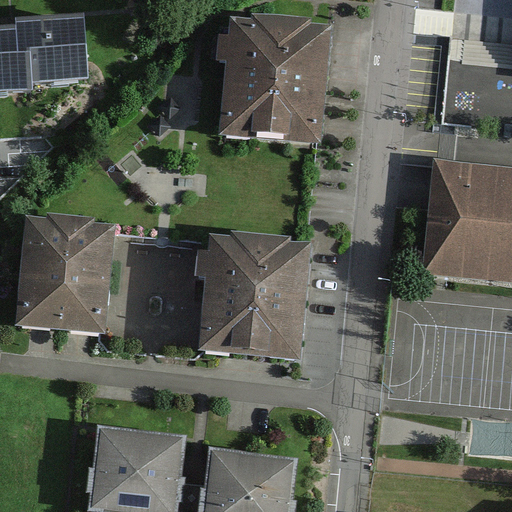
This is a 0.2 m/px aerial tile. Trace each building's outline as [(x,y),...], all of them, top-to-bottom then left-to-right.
[(250,25),(231,24),(229,41),(219,41),(216,68),(226,69),(219,142),(319,152),(331,34),(312,32),(312,27),(250,21),(250,25)] [(16,35),(0,36),(0,100),(33,98),(33,91),(89,87),(85,23),(15,27),(16,35)] [(511,166),(510,166),(434,157),(421,278),(511,284),(511,166)] [(45,225),(25,224),(15,335),(105,344),(115,232),(95,230),(96,225),(46,220),(45,225)] [(230,244),(209,241),(208,259),(198,258),(195,286),(205,287),(197,360),(300,370),(313,252),(291,250),(292,244),(231,237),(230,244)] [(187,511),(196,443),(101,431),(90,511),(187,511)] [(306,511),(312,468),(212,457),(206,511),(306,511)]
